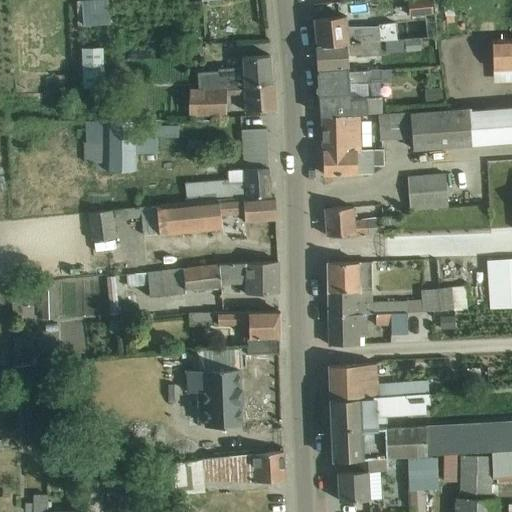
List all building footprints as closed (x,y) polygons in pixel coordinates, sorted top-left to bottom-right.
[(384,11),(399,10),(398,0),(384,0),(384,11)] [(417,0),(408,1),(409,17),(433,15),(431,0),(417,0)] [(108,1),(80,3),(82,26),(110,23),(108,1)] [(315,19),(314,19),(317,45),(380,41),(385,41),(397,40),(396,24),(378,25),(378,26),(347,26),(346,16),(315,19)] [(397,40),(385,41),(386,53),(422,50),(421,38),(397,40)] [(511,38),(492,39),(493,70),(511,69),(511,38)] [(380,41),(317,45),(317,70),(348,67),(347,54),(356,53),(356,58),(381,55),(380,41)] [(104,46),(82,46),(83,88),(104,87),(104,46)] [(226,89),(226,86),(244,85),(274,83),(272,83),(270,56),(244,57),(245,67),(221,69),(221,71),(197,72),(198,90),(203,89),(204,89),(226,89)] [(323,117),(358,114),(382,112),(381,97),(380,81),(389,81),(388,69),(318,75),(321,117),(323,117)] [(275,110),(274,83),(244,85),(226,86),(226,89),(204,89),(203,89),(198,90),(190,90),(190,116),(226,115),(226,95),(244,94),(245,112),(265,111),(274,110),(275,110)] [(440,87),(425,88),(425,99),(441,98),(440,87)] [(511,108),(470,112),(470,109),(411,113),(411,112),(377,114),(379,140),(411,137),(412,149),(511,141),(511,108)] [(358,114),(323,117),(323,151),(359,150),(359,147),(368,146),(367,121),(358,122),(358,114)] [(89,143),(84,143),(84,161),(98,161),(99,171),(129,171),(135,171),(134,121),(89,121),(89,143)] [(178,126),(138,127),(139,139),(151,139),(152,139),(169,139),(179,138),(178,126)] [(244,180),(187,184),(188,202),(191,201),(270,195),(266,129),(240,131),(244,180)] [(359,150),(323,151),(324,174),(372,173),(372,166),(383,166),(382,150),(359,150)] [(409,210),(448,207),(445,174),(407,177),(409,210)] [(188,202),(156,205),(159,234),(221,227),(220,216),(243,214),(244,221),(275,219),(273,195),(270,195),(191,201),(188,202)] [(326,235),(355,234),(363,233),(363,235),(364,235),(364,233),(383,232),(383,230),(398,229),(398,218),(382,219),(382,218),(354,220),(353,207),(324,209),(326,235)] [(91,241),(115,238),(111,209),(87,212),(91,241)] [(511,256),(487,258),(490,308),(511,307),(511,256)] [(146,272),(127,274),(128,288),(148,286),(150,297),(185,292),(184,290),(221,287),(220,279),(245,278),(245,284),(245,294),(277,293),(277,292),(276,261),(218,265),(183,269),(146,272)] [(359,262),(327,263),(328,314),(365,314),(374,313),(407,312),(423,312),(440,311),(438,289),(438,288),(419,290),(420,300),(371,302),(356,302),(356,290),(371,290),(371,289),(370,263),(359,263),(359,262)] [(115,276),(106,277),(109,315),(118,314),(115,276)] [(54,284),(40,284),(41,320),(55,319),(54,284)] [(464,286),(451,287),(452,310),(466,309),(464,286)] [(451,287),(438,288),(438,289),(440,311),(452,310),(451,287)] [(278,311),(201,312),(201,321),(213,321),(213,325),(248,325),(248,337),(246,337),(247,354),(279,354),(279,346),(278,311)] [(408,333),(407,312),(374,313),(375,325),(391,324),(391,334),(408,333)] [(366,337),(365,314),(328,314),(328,342),(356,341),(356,337),(366,337)] [(440,316),(441,328),(451,328),(450,315),(440,316)] [(127,318),(109,321),(111,332),(128,330),(127,318)] [(228,362),(228,346),(210,345),(210,361),(228,362)] [(38,356),(27,357),(28,366),(38,365),(38,356)] [(376,364),(329,366),(330,400),(421,394),(427,393),(429,393),(429,381),(420,381),(377,384),(376,364)] [(218,371),(187,372),(188,393),(204,392),(205,426),(240,425),(239,402),(241,401),(241,389),(239,390),(238,370),(218,371)] [(465,376),(463,380),(465,383),(468,385),(472,383),(473,380),(472,376),(468,375),(465,376)] [(42,380),(26,380),(26,391),(43,391),(42,380)] [(421,394),(330,400),(331,415),(332,431),(333,449),(333,459),(374,457),(485,451),(511,449),(511,421),(484,423),(444,425),(425,426),(385,428),(384,417),(416,416),(415,404),(430,404),(429,393),(427,393),(421,394)] [(175,494),(197,492),(205,491),(204,481),(224,482),(224,484),(284,479),(282,451),(251,453),(173,462),(175,494)] [(461,456),(459,501),(454,501),(453,511),(494,511),(494,502),(490,502),(491,480),(511,478),(511,451),(491,453),(491,458),(461,456)] [(444,454),(444,480),(455,481),(456,454),(444,454)] [(358,473),(340,474),(341,502),(370,501),(369,475),(386,474),(385,459),(358,460),(358,473)] [(436,461),(407,462),(407,474),(408,490),(437,489),(436,461)] [(91,491),(104,490),(104,482),(90,482),(91,491)] [(46,511),(46,496),(32,496),(32,504),(24,504),(24,511),(46,511)] [(360,503),(339,503),(340,511),(361,511),(360,503)]
